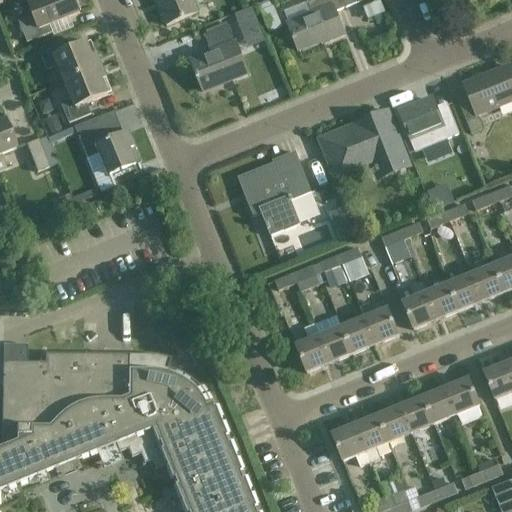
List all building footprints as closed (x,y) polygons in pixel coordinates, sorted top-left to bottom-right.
[(32,16),(17,22),(26,44),(51,34),(48,27),(79,14),(73,0),(29,0),(26,1),(32,16)] [(154,0),(166,27),(197,14),(191,0),(154,0)] [(307,4),(284,13),(288,25),(287,25),(298,51),(328,39),(329,43),(344,37),(335,14),(336,13),(359,4),(356,0),(312,0),(306,2),(307,4)] [(365,14),(384,7),(380,0),(361,0),(360,1),(365,14)] [(272,9),(260,13),(268,33),(280,29),(272,9)] [(249,11),(236,16),(249,48),(262,42),(249,11)] [(384,15),(373,19),(377,28),(388,23),(384,15)] [(210,55),(191,63),(203,93),(247,76),(228,28),(203,38),(210,55)] [(20,36),(9,40),(14,52),(25,48),(20,36)] [(58,68),(65,84),(101,69),(96,57),(92,59),(86,45),(65,53),(61,43),(38,52),(47,72),(58,68)] [(456,98),(471,136),(483,131),(478,117),(511,103),(511,74),(509,68),(463,86),(466,94),(456,98)] [(106,81),(101,69),(65,84),(72,101),(60,105),(69,126),(91,117),(86,105),(107,97),(101,83),(106,81)] [(48,100),(37,104),(42,116),(53,111),(48,100)] [(412,107),(399,112),(407,134),(411,143),(415,153),(446,141),(458,136),(446,107),(437,110),(434,103),(413,111),(412,107)] [(56,116),(45,120),(51,136),(62,131),(56,116)] [(375,122),(323,142),(338,180),(354,174),(348,159),(368,151),(378,176),(405,166),(390,128),(379,132),(375,122)] [(3,123),(0,124),(0,174),(6,172),(0,158),(15,152),(3,123)] [(74,127),(46,139),(49,146),(77,134),(74,127)] [(105,133),(81,143),(88,160),(100,155),(110,178),(114,189),(144,176),(140,166),(141,165),(134,149),(128,134),(109,142),(105,133)] [(407,134),(401,136),(409,156),(415,153),(411,143),(407,134)] [(46,139),(37,143),(48,170),(57,166),(49,146),(46,139)] [(37,175),(48,170),(37,143),(25,148),(37,175)] [(274,165),(238,180),(253,218),(261,215),(270,238),(300,226),(295,214),(316,206),(311,195),(295,154),(273,163),(274,165)] [(495,206),(511,199),(511,195),(510,190),(491,197),(495,206)] [(68,193),(50,201),(54,211),(73,203),(68,193)] [(476,214),(495,206),(491,197),(472,205),(476,214)] [(504,204),(497,207),(501,215),(507,212),(504,204)] [(449,224),(468,217),(464,208),(446,215),(449,224)] [(449,224),(446,215),(426,223),(430,232),(449,224)] [(346,220),(333,225),(338,239),(352,234),(346,220)] [(404,242),(422,235),(418,226),(400,233),(404,242)] [(404,242),(400,233),(380,241),(384,250),(404,242)] [(357,250),(338,257),(342,267),(360,260),(357,250)] [(342,267),(338,257),(318,265),(322,275),(342,267)] [(511,291),(511,259),(493,267),(505,295),(511,291)] [(505,295),(493,267),(471,277),(482,304),(505,295)] [(311,268),(293,275),(297,285),(315,278),(311,268)] [(297,285),(293,275),(273,283),(277,293),(297,285)] [(482,304),(471,277),(448,286),(459,313),(482,304)] [(459,313),(448,286),(425,295),(437,323),(459,313)] [(437,323),(425,295),(402,305),(413,332),(437,323)] [(387,311),(364,320),(375,347),(398,338),(387,311)] [(375,347),(364,320),(341,329),(352,357),(375,347)] [(352,357),(341,329),(319,339),(330,366),(352,357)] [(330,366),(319,339),(295,348),(306,375),(330,366)] [(26,365),(26,346),(2,346),(2,364),(1,448),(0,448),(0,491),(115,445),(118,454),(127,450),(131,459),(140,456),(143,465),(152,461),(156,470),(165,466),(170,480),(172,479),(175,486),(173,487),(183,511),(252,511),(251,509),(253,509),(242,480),(240,480),(237,474),(239,473),(227,444),(225,445),(223,438),(224,437),(213,409),(211,409),(208,402),(200,391),(191,381),(179,374),(173,371),(167,369),(163,368),(166,360),(170,361),(170,360),(161,358),(151,357),(132,356),(44,356),(44,365),(36,365),(26,365)] [(511,395),(511,378),(507,366),(483,376),(494,403),(511,395)] [(469,381),(445,391),(456,418),(480,408),(469,381)] [(456,418),(445,391),(423,400),(434,427),(456,418)] [(434,427),(423,400),(400,409),(411,436),(434,427)] [(411,436),(400,409),(378,418),(389,445),(411,436)] [(389,445),(378,418),(355,427),(366,454),(389,445)] [(366,454),(355,427),(331,437),(342,464),(366,454)] [(483,484),(503,477),(499,467),(479,475),(483,484)] [(483,484),(479,475),(461,482),(465,491),(483,484)] [(443,479),(431,484),(434,493),(447,488),(443,479)] [(438,503),(457,495),(453,485),(447,488),(434,493),(438,503)] [(511,511),(511,490),(495,497),(500,511),(511,511)] [(411,511),(404,493),(385,501),(389,511),(411,511)] [(420,510),(438,503),(434,493),(416,500),(420,510)] [(389,511),(385,501),(367,508),(368,511),(389,511)]
